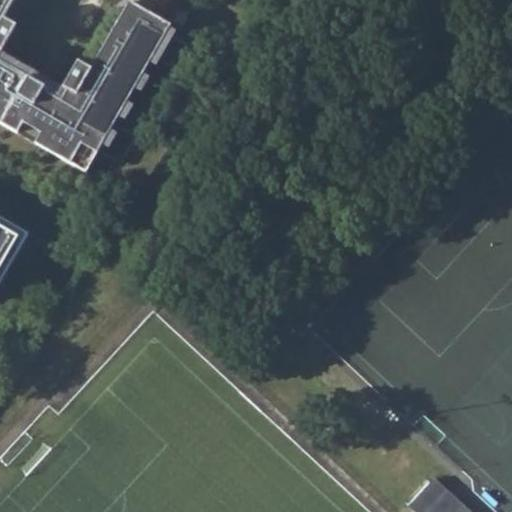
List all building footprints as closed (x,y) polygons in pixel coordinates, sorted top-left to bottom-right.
[(0,0),(0,125),(23,139),(29,129),(58,146),(52,155),(83,173),(168,26),(126,2),(89,68),(76,60),(60,87),(52,102),(0,72),(0,48),(14,25),(1,17),(11,0),(0,0)] [(186,17),(177,11),(171,21),(180,27),(186,17)] [(60,87),(0,52),(0,72),(52,102),(60,87)] [(167,67),(172,70),(177,63),(171,60),(167,67)] [(58,146),(29,129),(23,139),(52,155),(58,146)] [(112,161),(118,165),(122,157),(116,154),(112,161)] [(0,284),(30,232),(0,215),(0,284)] [(472,511),(435,478),(408,507),(413,511),(472,511)]
